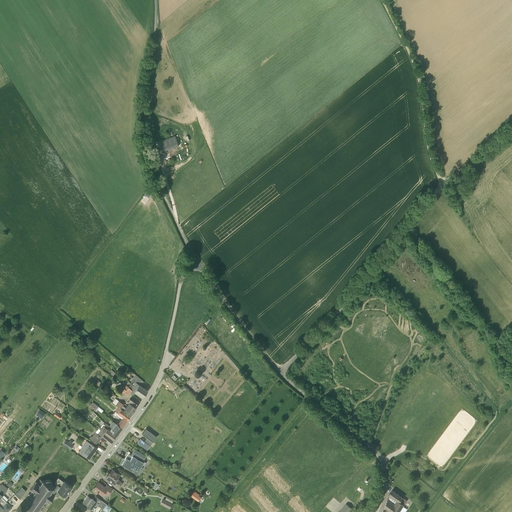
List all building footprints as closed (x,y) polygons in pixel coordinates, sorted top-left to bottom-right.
[(161,152),(179,146),(175,136),(158,142),(161,152)] [(110,369),(108,372),(115,378),(117,375),(110,369)] [(136,388),(145,394),(148,390),(139,384),(142,380),(135,374),(132,372),(131,374),(134,376),(132,378),(133,379),(130,383),(134,386),(136,388)] [(143,398),(145,394),(136,388),(134,386),(130,383),(131,384),(128,387),(125,385),(123,388),(130,393),(133,395),(135,392),(143,398)] [(130,393),(123,388),(121,386),(119,388),(128,395),(130,393)] [(127,406),(134,411),(136,407),(135,406),(137,404),(130,399),(128,402),(129,403),(127,406)] [(134,411),(127,406),(125,408),(122,405),(123,404),(118,401),(115,405),(118,407),(130,416),(134,411)] [(95,408),(101,413),(103,411),(98,407),(92,402),(91,405),(95,408)] [(127,420),(130,416),(118,407),(115,412),(123,417),(118,425),(122,428),(127,420)] [(46,414),(39,409),(35,414),(42,419),(46,414)] [(65,417),(63,417),(63,416),(60,416),(59,414),(56,412),(53,416),(60,420),(60,419),(63,419),(65,419),(65,417)] [(122,428),(118,425),(115,423),(113,422),(109,426),(110,427),(112,428),(111,429),(118,434),(122,428)] [(109,426),(106,424),(104,426),(103,425),(100,429),(113,440),(118,434),(111,429),(112,428),(110,427),(109,426)] [(113,440),(100,429),(99,429),(96,433),(95,433),(92,437),(91,437),(89,439),(96,444),(101,437),(110,444),(113,440)] [(139,440),(137,443),(147,450),(150,446),(147,443),(150,440),(153,442),(157,437),(146,429),(142,434),(147,438),(147,439),(146,438),(144,441),(141,439),(141,438),(140,438),(139,440)] [(313,430),(294,454),(310,466),(329,442),(313,430)] [(63,445),(69,449),(72,444),(66,440),(65,441),(63,445)] [(89,459),(97,448),(87,441),(79,452),(89,459)] [(124,459),(121,464),(122,465),(136,473),(141,467),(143,463),(143,462),(142,462),(146,456),(134,448),(131,454),(129,453),(129,454),(126,458),(126,457),(124,459)] [(116,486),(120,481),(116,479),(119,475),(112,469),(105,478),(116,486)] [(60,487),(57,491),(65,496),(72,486),(64,481),(63,482),(58,478),(55,483),(56,484),(60,487)] [(60,487),(56,484),(53,488),(52,487),(53,484),(52,481),(49,479),(46,480),(44,481),(43,482),(42,481),(42,482),(40,480),(37,484),(35,482),(29,490),(31,491),(21,505),(20,505),(17,509),(21,511),(38,511),(46,501),(49,503),(57,491),(60,487)] [(105,487),(99,483),(96,486),(95,486),(92,490),(97,493),(98,492),(103,496),(105,493),(108,495),(112,489),(107,485),(105,487)] [(15,494),(15,495),(20,499),(26,491),(22,487),(15,494)] [(390,511),(399,511),(404,505),(406,501),(402,498),(392,490),(389,494),(385,508),(390,511)] [(200,495),(195,492),(191,496),(196,500),(200,495)] [(102,501),(95,496),(93,499),(92,498),(91,499),(88,496),(83,503),(85,504),(87,505),(93,510),(97,505),(107,511),(109,511),(112,508),(102,501)] [(0,498),(0,511),(7,511),(12,508),(8,504),(1,497),(0,498)] [(163,498),(160,504),(170,509),(173,504),(172,503),(165,500),(163,498)]
